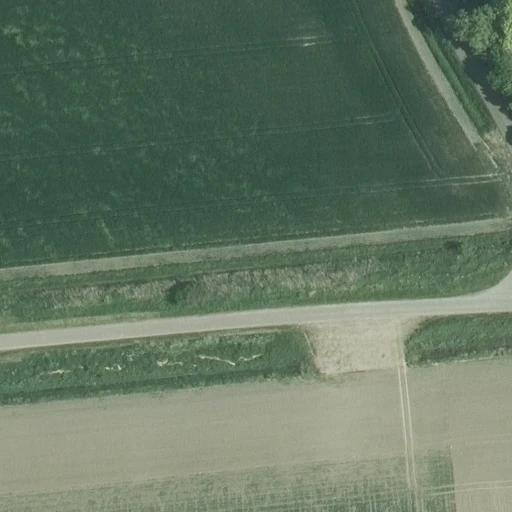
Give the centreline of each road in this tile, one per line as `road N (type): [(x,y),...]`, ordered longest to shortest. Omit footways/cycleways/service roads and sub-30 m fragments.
road 1 (unclassified): [(0,344),(511,301)]
road 2 (track): [(442,0),(511,128)]
